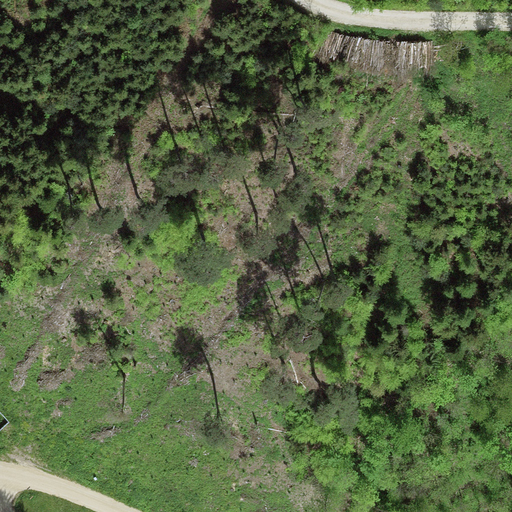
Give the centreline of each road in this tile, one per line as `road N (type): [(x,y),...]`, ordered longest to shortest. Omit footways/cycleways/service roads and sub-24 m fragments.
road 1 (track): [(309,0),(388,21),(511,20)]
road 2 (track): [(0,472),(115,511)]
